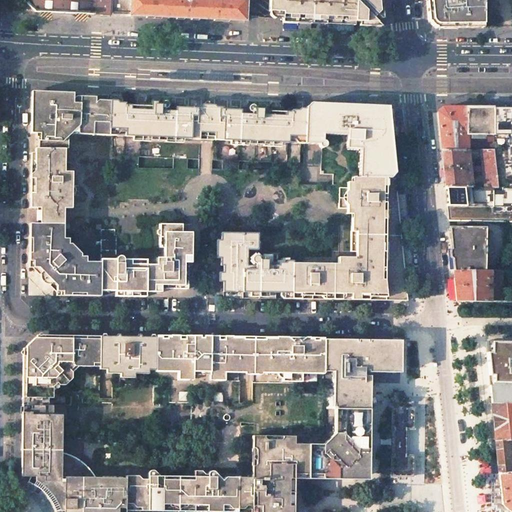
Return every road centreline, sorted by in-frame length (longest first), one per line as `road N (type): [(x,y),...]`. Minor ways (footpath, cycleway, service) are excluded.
road 1 (residential): [(10,41),(9,312),(404,320)]
road 2 (tertiary): [(407,56),(10,41)]
road 3 (residential): [(432,288),(407,56)]
road 4 (residential): [(464,511),(435,320)]
